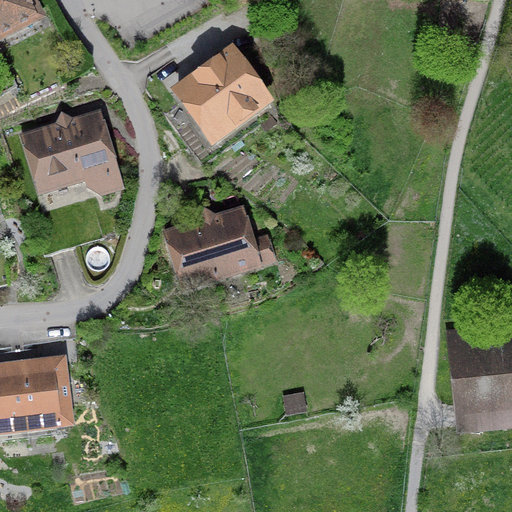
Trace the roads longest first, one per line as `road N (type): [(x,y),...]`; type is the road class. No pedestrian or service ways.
road 1 (track): [(410,511),(467,97),(494,0)]
road 2 (residential): [(68,0),(143,125),(149,160),(138,240),(124,279),(100,303),(0,316)]
